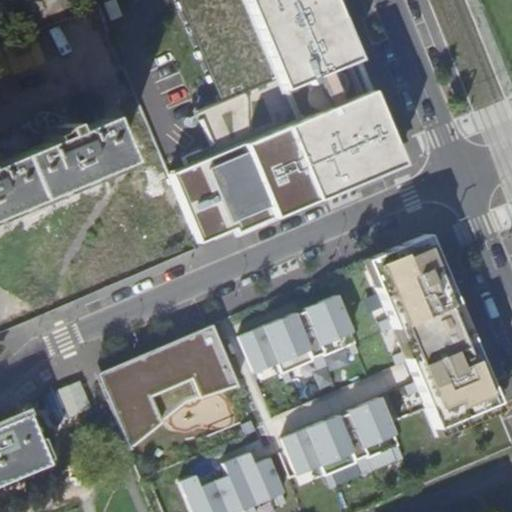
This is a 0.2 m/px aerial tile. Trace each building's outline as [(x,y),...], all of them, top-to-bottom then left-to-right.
[(329,0),(229,0),(264,83),(219,101),(197,111),(216,158),(205,162),(200,150),(165,164),(198,244),(233,229),(235,234),(399,166),(367,91),(360,94),(347,63),(354,60),(329,0)] [(176,0),(219,101),(264,83),(229,0),(176,0)] [(427,234),(364,261),(439,439),(502,413),(427,234)] [(293,314),(239,336),(255,374),(278,365),(282,375),(289,372),(313,362),(312,359),(323,354),(324,358),(349,347),(356,344),(336,296),(304,309),(306,313),(295,317),(293,314)] [(211,325),(95,374),(127,449),(203,402),(237,387),(211,325)] [(356,344),(349,347),(353,357),(360,354),(356,344)] [(312,359),(313,362),(317,372),(328,367),(324,358),(323,354),(312,359)] [(289,372),(282,375),(286,385),(293,382),(289,372)] [(336,417),(282,440),(297,478),(320,468),(324,479),(331,476),(356,466),(354,462),(366,458),(367,461),(391,451),(398,448),(378,399),(347,413),(348,416),(337,420),(336,417)] [(0,479),(41,462),(23,419),(0,428),(0,479)] [(402,458),(398,448),(391,451),(395,461),(402,458)] [(196,475),(181,481),(193,511),(241,511),(247,510),(256,506),(274,499),(283,495),(268,459),(254,465),(249,453),(222,464),(227,476),(201,487),(196,475)] [(367,461),(366,458),(354,462),(356,466),(360,475),(371,471),(367,461)] [(335,485),(331,476),(324,479),(328,489),(335,485)] [(288,508),(283,495),(274,499),(279,511),(288,508)]
